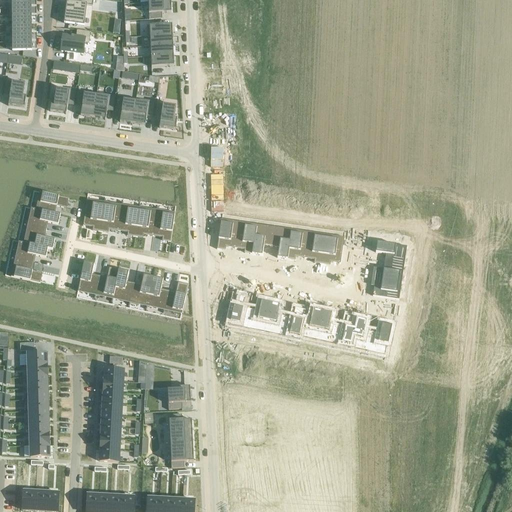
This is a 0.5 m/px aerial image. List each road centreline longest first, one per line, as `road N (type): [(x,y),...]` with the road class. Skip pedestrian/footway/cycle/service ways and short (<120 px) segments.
road 1 (residential): [(200,272),(212,511)]
road 2 (residential): [(36,131),(193,153)]
road 3 (residential): [(74,356),(72,511)]
road 4 (residential): [(349,297),(199,264)]
road 5 (residential): [(186,0),(193,153)]
road 6 (residential): [(70,244),(200,272)]
road 7 (residential): [(36,131),(49,0)]
